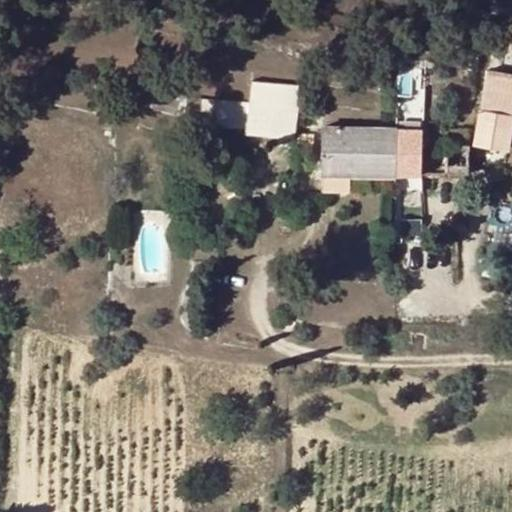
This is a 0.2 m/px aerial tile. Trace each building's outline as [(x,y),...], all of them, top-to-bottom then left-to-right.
[(121,98),(186,117),(187,100),(126,81),(121,98)] [(187,97),(187,100),(186,117),(202,119),(201,125),(248,129),(247,133),(296,138),(299,108),(296,107),(297,86),(252,81),(250,104),(187,97)] [(511,113),(496,112),(498,98),(483,96),(476,143),(507,148),(511,118),(511,113)] [(397,148),(397,128),(323,128),(324,175),(397,175),(397,148)] [(466,148),(467,129),(439,130),(438,148),(466,148)] [(397,148),(397,175),(438,175),(438,148),(397,148)] [(468,175),(468,148),(466,148),(438,148),(438,175),(468,175)] [(226,162),(219,159),(217,165),(223,167),(226,162)]
